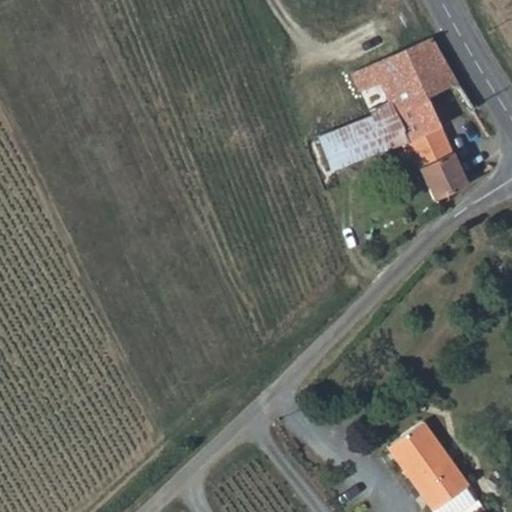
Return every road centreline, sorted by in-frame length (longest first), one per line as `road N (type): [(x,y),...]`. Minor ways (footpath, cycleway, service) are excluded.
road 1 (unclassified): [(511,179),(431,240),(155,511)]
road 2 (tertiary): [(511,122),(440,0)]
